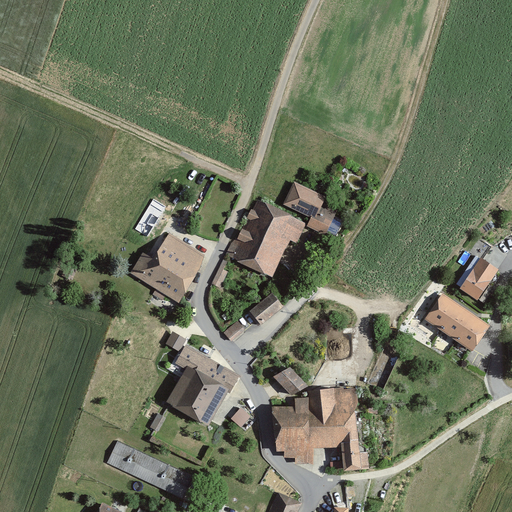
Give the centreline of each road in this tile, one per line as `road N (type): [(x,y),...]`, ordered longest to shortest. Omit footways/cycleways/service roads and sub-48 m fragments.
road 1 (residential): [(248,184),(197,302),(210,333),(257,391),(264,444),(312,492)]
road 2 (unclassified): [(312,492),(412,459),(511,394)]
